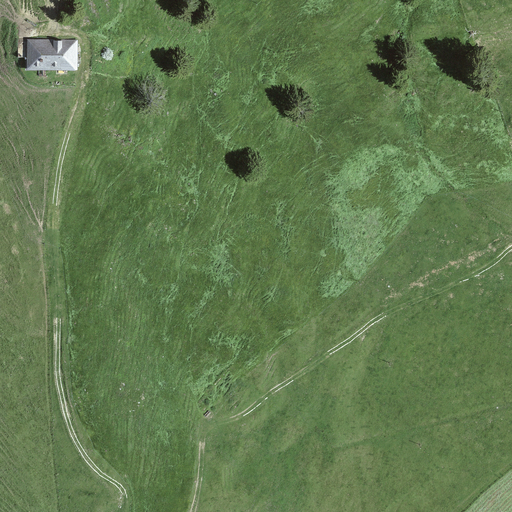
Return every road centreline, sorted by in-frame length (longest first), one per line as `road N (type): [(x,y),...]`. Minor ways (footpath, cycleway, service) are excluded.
road 1 (track): [(117,511),(121,501),(109,481),(81,463),(58,407),(47,209),(77,80)]
road 2 (track): [(511,246),(474,274),(379,316),(207,429),(187,511)]
